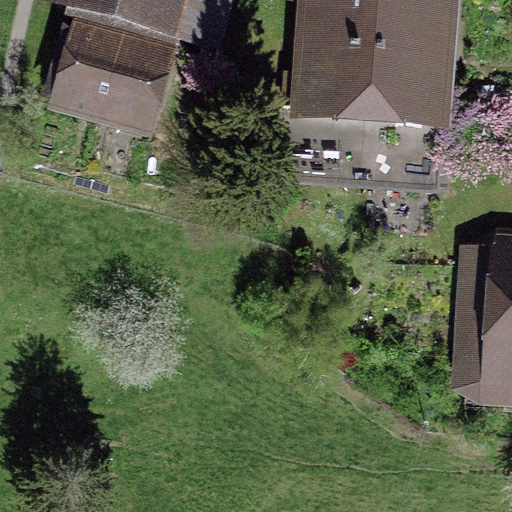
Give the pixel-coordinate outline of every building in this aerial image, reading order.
[(165,30),(173,0),(65,0),(65,2),(165,30)] [(305,0),(296,132),(449,143),(459,0),(305,0)] [(68,98),(138,118),(153,64),(86,43),(68,98)] [(487,416),(511,417),(511,244),(497,244),(487,416)] [(115,448),(92,442),(86,465),(109,471),(115,448)]
